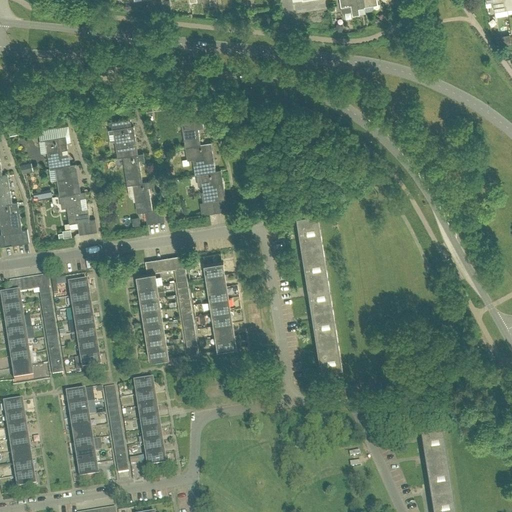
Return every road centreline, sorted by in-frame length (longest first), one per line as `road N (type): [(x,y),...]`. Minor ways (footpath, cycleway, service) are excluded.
road 1 (tertiary): [(0,50),(251,74),(334,101),(404,158),(504,329)]
road 2 (tertiary): [(511,130),(467,98),(386,66),(0,20)]
road 3 (residential): [(290,401),(261,226),(0,268)]
road 4 (residential): [(0,510),(192,479),(199,419),(290,401)]
road 5 (residential): [(400,511),(348,393),(290,401)]
